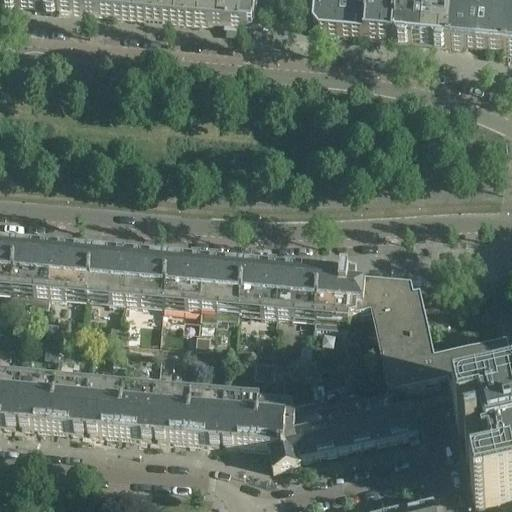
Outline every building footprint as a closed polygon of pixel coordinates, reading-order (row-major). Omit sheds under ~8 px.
[(28,14),(28,0),(0,0),(0,11),(2,11),(5,13),(10,14),(14,12),(28,14)] [(58,16),(59,0),(28,0),(28,14),(43,15),(46,17),(51,18),(55,16),(58,16)] [(89,19),(90,0),(59,0),(58,16),(89,19)] [(121,22),(122,0),(90,0),(89,19),(121,22)] [(153,25),(154,0),(122,0),(121,22),(153,25)] [(185,28),(187,0),(154,0),(153,25),(185,28)] [(216,31),(218,0),(187,0),(185,28),(216,31)] [(254,28),(256,0),(218,0),(216,31),(247,33),(254,28)] [(338,42),(341,1),(346,1),(345,0),(315,0),(313,32),(313,33),(314,34),(315,33),(316,33),(319,37),(318,37),(318,38),(318,39),(319,40),(338,42)] [(363,44),(366,3),(346,1),(341,1),(338,42),(363,44)] [(393,47),(397,6),(366,3),(363,44),(393,47)] [(421,49),(424,8),(397,6),(393,47),(421,49)] [(448,52),(452,10),(424,8),(421,49),(448,52)] [(476,54),(480,13),(452,10),(448,52),(476,54)] [(504,57),(508,15),(480,13),(476,54),(504,57)] [(0,297),(10,298),(14,253),(0,251),(0,297)] [(49,306),(53,257),(14,253),(10,298),(35,300),(34,305),(49,306)] [(86,305),(90,260),(53,257),(49,306),(65,307),(65,304),(86,305)] [(123,312),(127,263),(90,260),(86,305),(108,307),(107,311),(123,312)] [(162,312),(165,267),(127,263),(123,312),(140,314),(140,310),(162,312)] [(200,319),(203,270),(165,267),(162,312),(183,314),(183,318),(200,319)] [(238,319),(242,274),(203,270),(200,319),(216,320),(216,317),(238,319)] [(275,327),(279,277),(242,274),(238,319),(261,321),(261,325),(275,327)] [(313,325),(317,281),(279,277),(275,327),(293,328),(293,324),(313,325)] [(353,311),(355,285),(352,285),(352,284),(349,284),(349,282),(342,281),(341,283),(317,281),(313,325),(349,328),(349,327),(357,325),(353,311)] [(438,314),(435,300),(421,303),(420,298),(412,300),(411,295),(364,291),(364,295),(356,294),(357,285),(355,285),(353,311),(357,325),(372,322),(374,329),(423,318),(438,314)] [(431,356),(423,318),(374,329),(383,367),(431,356)] [(58,336),(59,329),(47,328),(47,335),(58,336)] [(126,342),(126,335),(115,334),(114,341),(126,342)] [(58,344),(58,336),(47,335),(46,343),(58,344)] [(125,350),(126,342),(114,341),(114,349),(125,350)] [(206,349),(207,342),(195,341),(195,348),(206,349)] [(273,355),(274,348),(262,347),(261,354),(273,355)] [(206,357),(206,349),(195,348),(194,356),(206,357)] [(56,358),(57,350),(46,349),(45,357),(56,358)] [(362,360),(359,350),(345,353),(348,363),(362,360)] [(419,446),(413,419),(412,414),(401,417),(397,402),(444,392),(448,391),(449,397),(511,383),(510,374),(511,374),(506,352),(439,367),(434,368),(431,356),(383,367),(389,394),(387,398),(392,401),(389,407),(389,409),(363,414),(372,452),(409,444),(410,448),(419,446)] [(273,363),(273,355),(261,354),(261,362),(273,363)] [(124,364),(125,356),(113,355),(112,363),(124,364)] [(342,364),(340,355),(325,358),(327,368),(342,364)] [(56,365),(56,358),(45,357),(45,364),(56,365)] [(364,367),(362,360),(348,363),(349,370),(364,367)] [(205,371),(206,363),(194,362),(193,370),(205,371)] [(124,371),(124,364),(112,363),(112,370),(124,371)] [(360,379),(365,371),(364,367),(349,370),(350,374),(360,379)] [(271,376),(272,369),(260,368),(260,376),(271,376)] [(204,378),(205,371),(193,370),(192,377),(204,378)] [(271,384),(271,376),(260,376),(259,383),(271,384)] [(351,391),(355,386),(347,380),(345,380),(340,381),(343,393),(351,391)] [(343,393),(340,381),(333,383),(336,395),(343,393)] [(336,395),(333,383),(324,385),(327,397),(336,395)] [(0,432),(17,434),(20,387),(3,385),(3,389),(0,389),(0,432)] [(51,437),(54,394),(35,392),(35,388),(20,387),(17,434),(51,437)] [(83,440),(87,393),(71,391),(71,395),(54,394),(51,437),(83,440)] [(118,443),(122,400),(103,398),(104,394),(87,393),(83,440),(118,443)] [(140,401),(122,400),(118,443),(152,446),(155,398),(140,397),(140,401)] [(187,449),(190,406),(172,404),(172,400),(155,398),(152,446),(187,449)] [(221,453),(225,404),(209,403),(208,407),(190,406),(187,449),(221,453)] [(511,403),(453,417),(459,440),(480,436),(481,442),(472,444),(475,458),(463,461),(464,464),(466,463),(467,468),(465,469),(466,472),(478,469),(481,483),(490,481),(491,487),(470,492),(474,511),(489,511),(511,507),(511,403)] [(254,455),(257,419),(257,412),(240,410),(240,406),(225,404),(221,453),(254,455)] [(372,452),(363,414),(363,411),(342,416),(342,419),(327,423),(336,460),(372,452)] [(299,468),(293,439),(294,429),(293,422),(257,419),(254,455),(268,457),(273,478),(300,472),(299,468)] [(336,460),(327,423),(326,419),(304,424),(305,427),(294,429),(293,439),(299,468),(336,460)]
